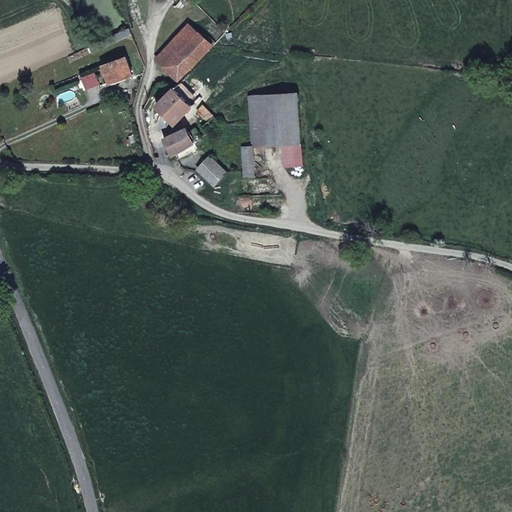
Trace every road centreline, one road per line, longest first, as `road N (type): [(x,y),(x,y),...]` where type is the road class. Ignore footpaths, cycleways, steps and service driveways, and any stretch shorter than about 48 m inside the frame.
road 1 (unclassified): [(0,166),(160,175),(236,219),(511,267)]
road 2 (secondary): [(0,264),(69,431),(91,511)]
